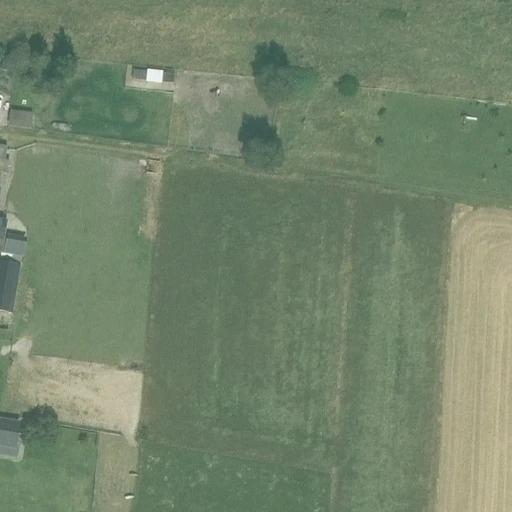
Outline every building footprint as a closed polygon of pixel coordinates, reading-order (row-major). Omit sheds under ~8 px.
[(147,72),(132,70),(131,80),(146,81),(147,72)] [(161,83),(162,82),(162,73),(163,71),(147,70),(147,72),(146,81),(146,82),(161,83)] [(162,73),(162,82),(174,83),(174,74),(162,73)] [(0,172),(7,174),(9,161),(3,160),(5,145),(0,143),(0,172)] [(6,234),(3,253),(23,257),(26,238),(6,234)] [(19,264),(0,261),(0,310),(12,313),(19,264)] [(0,445),(15,448),(20,423),(0,419),(0,445)]
